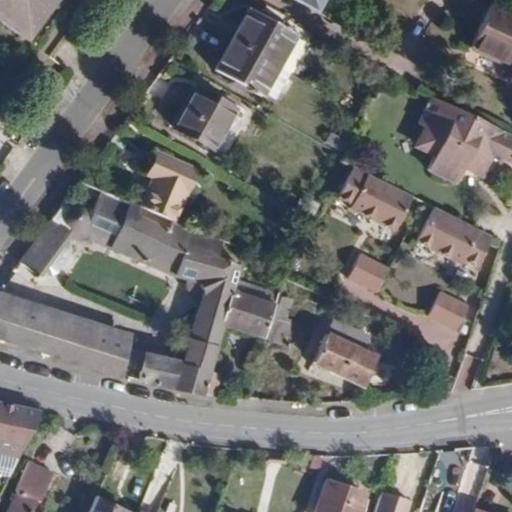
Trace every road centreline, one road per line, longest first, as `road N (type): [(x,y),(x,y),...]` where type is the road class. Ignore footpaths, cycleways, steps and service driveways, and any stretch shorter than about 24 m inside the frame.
road 1 (residential): [(511,409),(385,431),(286,430),(156,418),(0,377)]
road 2 (residential): [(0,234),(169,0)]
road 3 (unknown): [(249,0),(409,85)]
